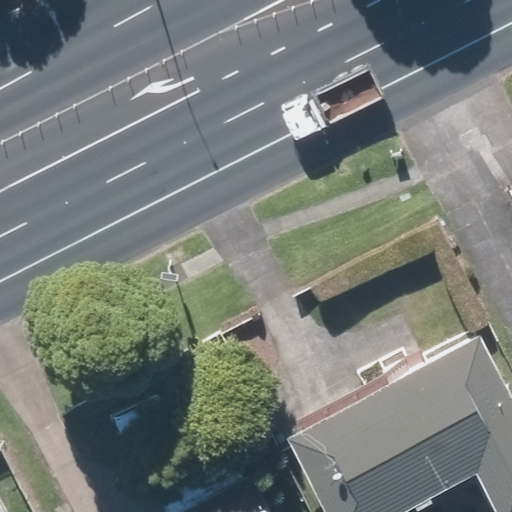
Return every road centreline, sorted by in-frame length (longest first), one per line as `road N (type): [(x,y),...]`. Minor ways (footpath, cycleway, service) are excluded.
road 1 (primary): [(466,0),(0,244)]
road 2 (primary): [(0,79),(149,0)]
